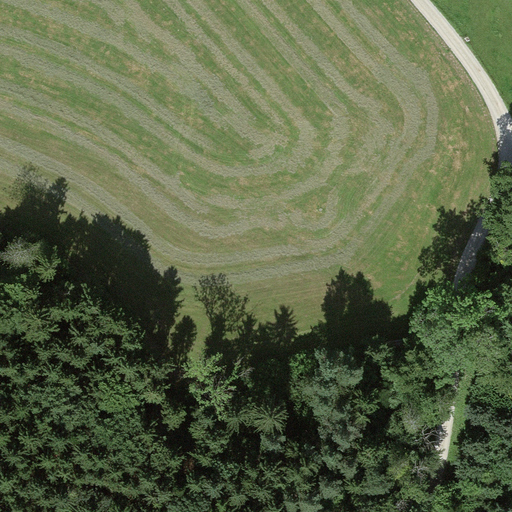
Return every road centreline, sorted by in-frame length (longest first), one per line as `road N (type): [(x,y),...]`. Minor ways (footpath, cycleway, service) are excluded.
road 1 (track): [(426,511),(472,253),(511,164)]
road 2 (track): [(418,0),(466,55),(511,135)]
